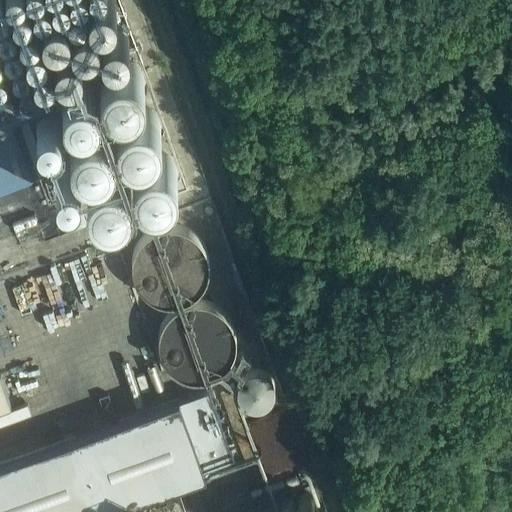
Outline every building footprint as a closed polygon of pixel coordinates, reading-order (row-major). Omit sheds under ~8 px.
[(31,6),(31,0),(30,0),(13,0),(13,6),(17,11),(22,12),(28,11),(31,6)] [(69,0),(69,1),(68,6),(70,12),(75,14),(81,14),(85,10),(87,4),(84,0),(69,0)] [(88,0),(88,6),(91,11),(96,16),(103,17),(110,14),(114,9),(116,2),(114,0),(88,0)] [(47,7),(43,12),(42,18),(43,25),(48,29),(54,32),(60,31),(65,28),(69,22),(69,15),(66,9),(60,5),(54,4),(47,7)] [(39,24),(38,19),(34,15),(29,14),(25,16),(21,20),(21,25),(23,30),(28,33),(33,33),(38,29),(39,24)] [(76,17),(71,23),(70,29),(72,35),(77,40),(82,42),(89,41),(94,38),(97,33),(98,26),(95,20),(89,15),(82,15),(76,17)] [(15,33),(14,27),(11,23),(6,22),(1,24),(0,24),(0,36),(1,38),(6,40),(12,38),(15,33)] [(104,28),(101,34),(101,41),(104,47),(109,50),(116,51),(122,49),(126,44),(128,38),(126,31),(122,26),(116,24),(109,24),(104,28)] [(45,44),(44,39),(40,35),(35,34),(30,35),(26,40),(26,46),(29,50),(33,52),(38,52),(43,49),(45,44)] [(73,42),(67,40),(60,42),(55,46),(53,53),(54,60),(58,65),(65,68),(71,67),(77,64),(80,58),(81,52),(78,46),(73,42)] [(21,52),(21,47),(18,43),(13,41),(7,43),(4,48),(5,53),(8,57),(13,58),(18,57),(21,52)] [(52,62),(50,57),(45,54),(39,54),(35,58),(33,63),(35,69),(40,72),(46,71),(50,68),(52,62)] [(29,71),(28,65),(25,61),(20,60),(15,62),(12,66),(12,71),(15,76),(21,78),(26,76),(29,71)] [(35,89),(34,83),(31,80),(27,79),(22,80),(19,84),(19,89),(22,93),(27,95),(32,93),(35,89)] [(13,97),(12,92),(9,88),(4,87),(0,88),(0,101),(5,103),(10,102),(13,97)] [(61,204),(11,222),(16,236),(66,218),(61,204)] [(29,323),(37,319),(29,302),(21,305),(29,323)] [(275,397),(276,389),(275,380),(270,373),(263,369),(254,367),(246,369),(239,373),(234,380),(232,389),(234,397),(239,404),(246,409),(254,411),(263,409),(270,404),(275,397)] [(0,406),(10,403),(0,373),(0,406)] [(0,461),(0,511),(103,511),(205,474),(235,463),(208,387),(178,398),(0,461)] [(172,505),(177,503),(179,499),(178,493),(174,490),(169,489),(165,491),(162,496),(163,501),(167,505),(172,505)] [(314,502),(313,496),(310,493),(305,491),(300,493),(298,497),(298,502),(301,506),(306,508),(311,506),(314,502)] [(152,495),(148,498),(145,502),(146,507),(150,511),(155,511),(159,509),(162,505),(161,500),(157,496),(152,495)] [(280,504),(280,509),(282,511),(294,511),(296,508),(296,503),(293,499),(288,498),(283,500),(280,504)] [(137,503),(132,503),(128,506),(126,511),(125,511),(143,511),(142,507),(137,503)]
